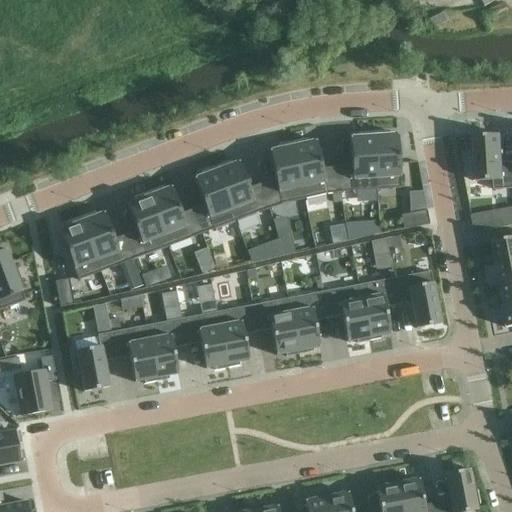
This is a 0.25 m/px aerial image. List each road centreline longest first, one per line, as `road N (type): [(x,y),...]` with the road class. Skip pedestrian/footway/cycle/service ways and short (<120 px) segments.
road 1 (residential): [(470,354),(67,433),(48,441),(40,456),(49,497),(63,507),(84,506),(484,431)]
road 2 (residential): [(0,213),(274,116),(424,102)]
road 3 (residential): [(470,354),(424,102)]
